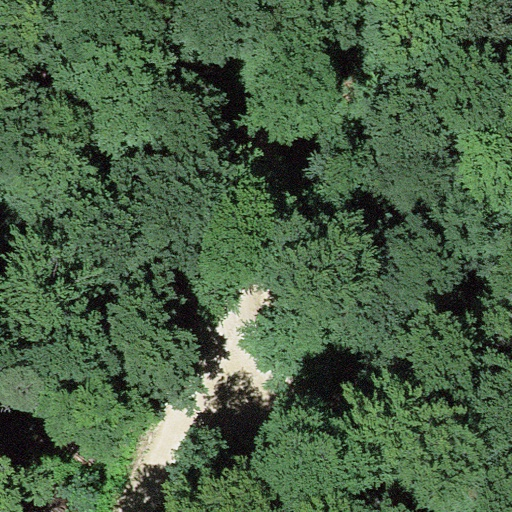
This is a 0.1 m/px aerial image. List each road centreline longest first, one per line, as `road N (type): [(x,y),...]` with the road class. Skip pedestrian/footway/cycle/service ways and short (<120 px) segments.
road 1 (track): [(143,511),(208,390),(320,0)]
road 2 (track): [(208,390),(298,401),(385,387),(469,320),(511,271)]
